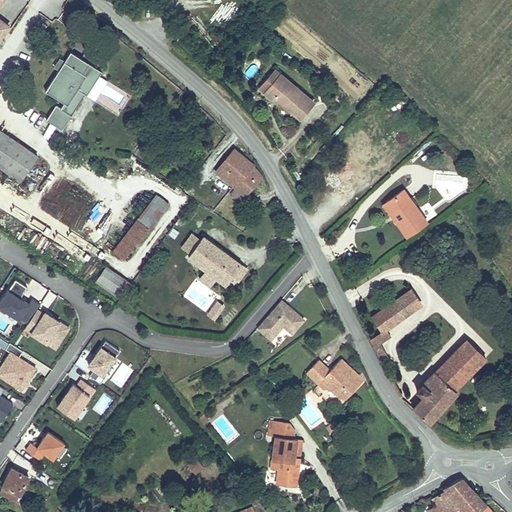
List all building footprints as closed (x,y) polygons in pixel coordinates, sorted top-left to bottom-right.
[(0,20),(0,38),(9,27),(0,20)] [(64,60),(59,69),(45,91),(64,103),(61,108),(56,104),(46,119),(61,130),(85,94),(87,95),(102,72),(70,51),(64,60)] [(55,67),(59,69),(64,60),(60,58),(55,67)] [(260,87),(266,92),(281,74),(275,69),(260,87)] [(281,74),(266,92),(275,99),(276,98),(278,95),(281,97),(279,100),(300,118),(314,102),(281,74)] [(167,85),(154,104),(164,113),(174,100),(177,103),(183,97),(167,85)] [(0,129),(0,166),(9,173),(2,184),(13,191),(38,156),(0,129)] [(353,146),(358,150),(359,151),(369,140),(363,135),(353,146)] [(358,150),(353,146),(349,150),(354,154),(358,150)] [(235,188),(245,196),(262,175),(253,165),(253,164),(234,149),(215,171),(235,188)] [(354,154),(349,150),(344,155),(367,176),(371,171),(354,154)] [(196,195),(199,198),(198,200),(200,201),(210,188),(205,184),(196,195)] [(239,202),(245,196),(235,188),(230,194),(239,202)] [(399,220),(397,222),(407,236),(427,222),(404,189),(386,202),(399,220)] [(138,219),(148,228),(149,228),(168,204),(156,195),(138,219)] [(384,204),(397,222),(399,220),(386,202),(384,204)] [(148,228),(138,219),(109,257),(117,262),(120,258),(124,260),(148,228)] [(192,234),(183,247),(191,253),(188,258),(206,270),(217,278),(225,284),(232,276),(240,264),(204,237),(201,240),(192,234)] [(240,264),(232,276),(239,280),(247,269),(240,264)] [(132,284),(106,266),(96,281),(122,299),(132,284)] [(206,270),(200,278),(211,286),(217,278),(206,270)] [(29,303),(24,300),(20,298),(22,296),(27,287),(16,279),(0,303),(0,306),(20,319),(20,318),(28,323),(37,309),(40,304),(32,299),(29,303)] [(413,293),(399,303),(409,318),(423,308),(413,293)] [(205,314),(214,320),(224,305),(216,299),(205,314)] [(281,324),(283,326),(292,333),(304,319),(281,300),(257,327),(271,339),(281,328),(279,326),(281,324)] [(384,333),(386,331),(409,318),(399,303),(374,321),(384,333)] [(44,314),(37,309),(28,323),(25,328),(32,333),(34,330),(46,337),(44,340),(56,348),(69,328),(52,317),(51,319),(47,316),(49,314),(45,312),(44,314)] [(409,318),(386,331),(391,338),(413,322),(409,318)] [(384,333),(371,341),(382,363),(391,377),(397,372),(383,344),(391,338),(386,331),(384,333)] [(94,369),(89,375),(100,383),(105,376),(103,374),(120,350),(105,340),(88,365),(94,369)] [(467,340),(457,349),(476,367),(485,358),(467,340)] [(19,357),(23,351),(10,342),(5,349),(10,352),(0,367),(0,375),(21,389),(35,368),(19,357)] [(476,367),(457,349),(435,374),(441,379),(430,391),(423,385),(422,384),(416,390),(418,392),(423,397),(418,403),(413,408),(428,422),(456,391),(455,390),(476,367)] [(339,396),(347,398),(365,378),(362,371),(358,375),(340,359),(329,371),(318,360),(307,372),(324,388),(329,387),(339,396)] [(435,374),(423,385),(430,391),(441,379),(435,374)] [(57,406),(74,418),(94,388),(81,379),(76,386),(73,383),(57,406)] [(0,394),(4,389),(0,385),(0,422),(13,404),(0,394)] [(105,394),(95,410),(103,415),(113,399),(105,394)] [(198,417),(204,424),(209,420),(203,413),(198,417)] [(292,476),(297,477),(302,440),(293,439),(294,431),(289,422),(269,420),(267,435),(275,436),(271,468),(278,469),(276,483),(291,485),(292,476)] [(330,433),(338,427),(334,421),(326,427),(330,433)] [(39,460),(43,454),(52,459),(63,441),(43,428),(27,452),(39,460)] [(188,466),(194,473),(203,466),(197,459),(188,466)] [(11,468),(0,489),(0,492),(16,501),(29,476),(11,468)] [(431,497),(437,506),(440,511),(477,511),(486,504),(465,480),(463,478),(461,478),(460,478),(444,487),(445,489),(431,497)]
